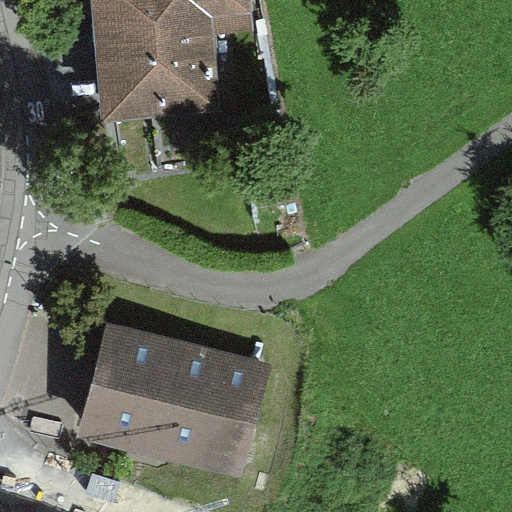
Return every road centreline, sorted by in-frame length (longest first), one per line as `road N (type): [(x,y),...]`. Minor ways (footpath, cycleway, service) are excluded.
road 1 (track): [(25,218),(201,284),(271,287),(324,271),(511,131)]
road 2 (residential): [(0,329),(25,218),(29,157),(3,0)]
